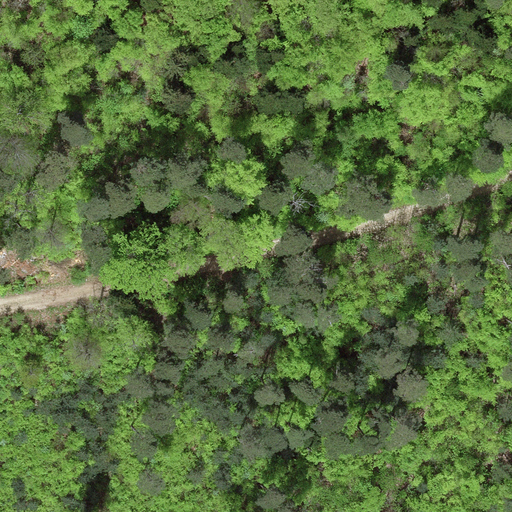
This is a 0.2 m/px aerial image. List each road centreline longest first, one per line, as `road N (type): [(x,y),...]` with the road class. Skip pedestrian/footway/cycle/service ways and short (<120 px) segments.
road 1 (track): [(511,176),(351,230),(57,302),(0,308)]
road 2 (track): [(511,88),(462,102),(340,113),(174,117),(0,98)]
